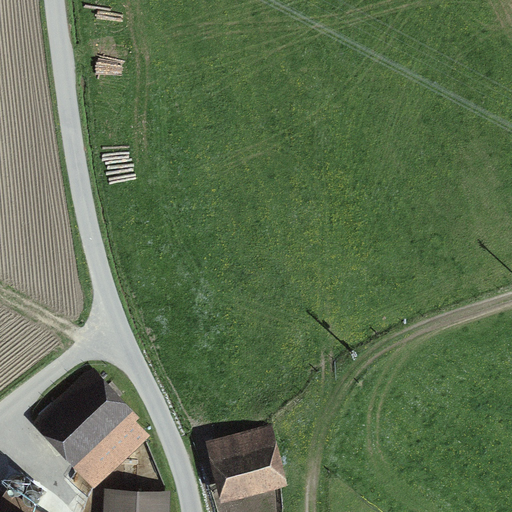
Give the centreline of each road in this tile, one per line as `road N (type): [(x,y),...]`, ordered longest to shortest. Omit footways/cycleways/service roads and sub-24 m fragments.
road 1 (unclassified): [(55,0),(113,320)]
road 2 (track): [(312,511),(316,464),(354,373),(397,339),(511,290)]
road 3 (unclassified): [(113,320),(156,403),(192,511)]
road 4 (unclassified): [(0,410),(113,320)]
